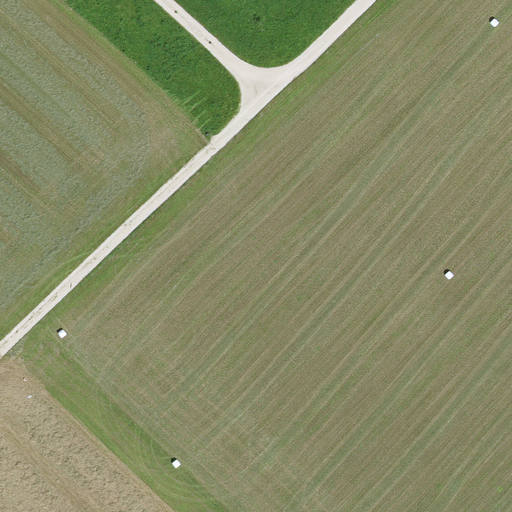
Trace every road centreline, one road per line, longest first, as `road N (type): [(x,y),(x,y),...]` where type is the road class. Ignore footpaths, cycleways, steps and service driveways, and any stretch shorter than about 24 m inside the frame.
road 1 (track): [(370,0),(0,351)]
road 2 (track): [(163,0),(262,97)]
